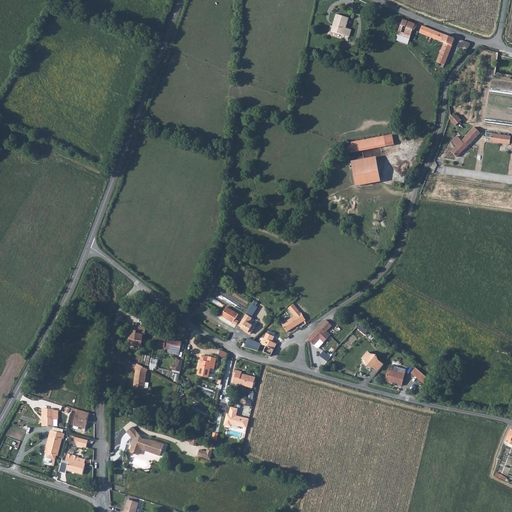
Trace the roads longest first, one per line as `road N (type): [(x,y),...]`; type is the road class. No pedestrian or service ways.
road 1 (unclassified): [(478,41),(445,90),(399,248),(378,279),(307,332)]
road 2 (tertiary): [(180,0),(88,245)]
road 3 (unclassified): [(138,282),(115,326),(102,394),(100,501)]
road 4 (unclassified): [(300,370),(511,423)]
road 5 (tertiary): [(88,245),(0,421)]
road 6 (track): [(0,128),(114,176)]
